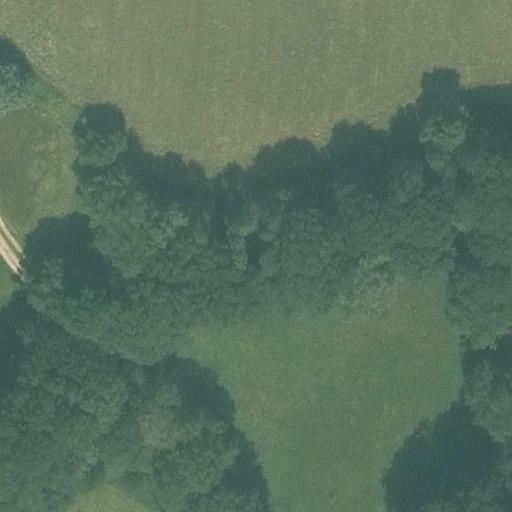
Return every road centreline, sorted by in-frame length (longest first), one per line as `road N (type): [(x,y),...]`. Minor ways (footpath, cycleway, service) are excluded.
road 1 (track): [(511,207),(137,265),(27,263)]
road 2 (track): [(16,264),(216,511)]
